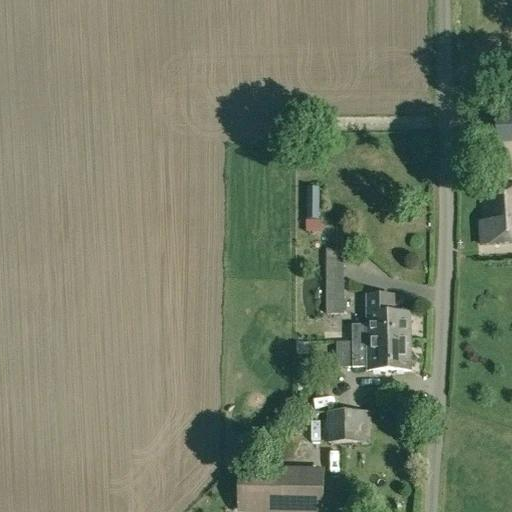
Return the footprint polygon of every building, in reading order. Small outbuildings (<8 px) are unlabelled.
[(511,144),(511,113),(499,114),(500,145),(511,144)] [(511,244),(511,189),(482,191),(485,224),(480,224),(482,246),(511,244)] [(306,191),(306,222),(320,222),(320,191),(306,191)] [(326,249),(327,314),(344,314),(343,248),(326,249)] [(353,340),(411,339),(411,315),(395,316),(394,316),(394,297),(366,298),(366,327),(353,327),(353,340)] [(411,353),(411,339),(353,340),(353,353),(353,367),(367,367),(367,371),(411,371),(411,364),(411,353)] [(365,445),(365,412),(328,414),(328,445),(365,445)] [(241,470),(239,511),(323,511),(324,472),(241,470)]
